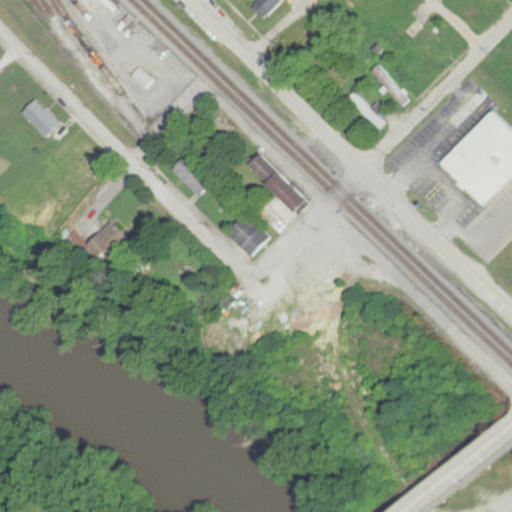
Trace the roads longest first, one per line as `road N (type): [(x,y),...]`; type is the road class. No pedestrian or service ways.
road 1 (residential): [(511,314),(191,0)]
road 2 (residential): [(204,88),(511,384)]
road 3 (residential): [(253,273),(0,17)]
road 4 (residential): [(362,173),(511,11)]
road 5 (residential): [(344,192),(253,273)]
